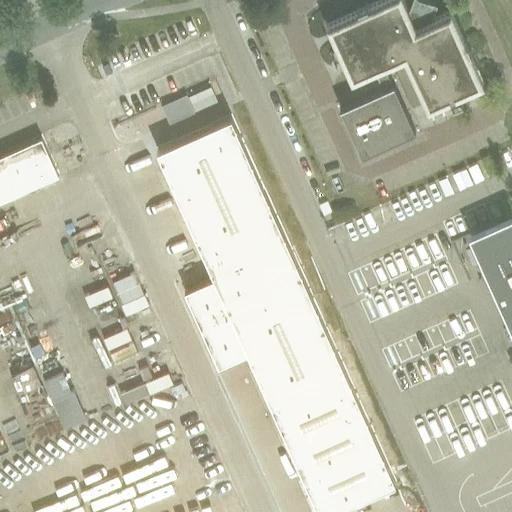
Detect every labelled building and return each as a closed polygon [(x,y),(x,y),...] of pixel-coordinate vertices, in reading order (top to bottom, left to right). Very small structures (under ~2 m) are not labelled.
[(403,55),(426,107),(443,100),(467,89),(473,86),(482,82),(449,9),(432,17),(415,25),(407,8),(403,0),(377,0),(326,23),(329,32),(333,41),(343,62),(347,72),(351,79),(374,68),(384,64),(403,55)] [(392,82),(384,64),(374,68),(383,86),(343,104),(340,106),(361,154),(415,129),(394,81),(392,82)] [(323,511),(394,481),(231,114),(156,147),(213,275),(184,288),(217,363),(246,350),(318,511),(323,511)] [(0,199),(58,173),(41,135),(0,153),(0,199)] [(366,215),(373,231),(379,228),(377,222),(389,216),(392,223),(417,212),(410,196),(366,215)] [(511,328),(511,213),(469,232),(511,328)] [(66,418),(75,440),(87,435),(82,424),(92,420),(88,410),(66,418)] [(181,463),(163,472),(173,492),(192,483),(181,463)] [(271,483),(277,495),(299,485),(294,473),(271,483)] [(204,509),(205,511),(225,511),(222,503),(204,509)]
